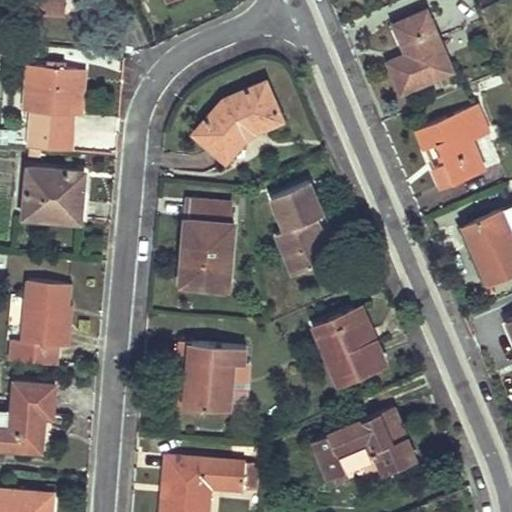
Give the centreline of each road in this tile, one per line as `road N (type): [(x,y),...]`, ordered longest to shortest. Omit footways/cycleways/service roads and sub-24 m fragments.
road 1 (residential): [(299,3),(180,54),(153,84),(135,123),(103,511)]
road 2 (residential): [(509,511),(299,3)]
